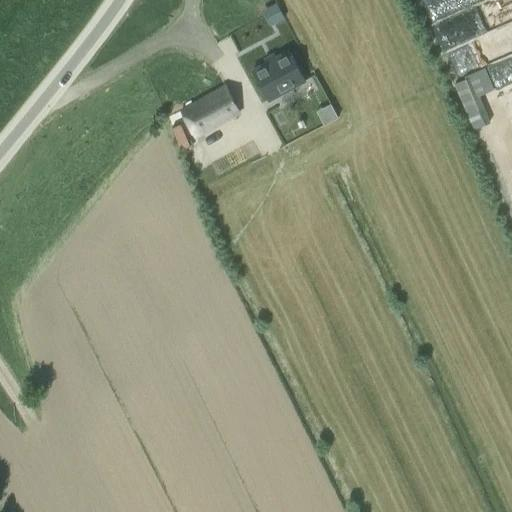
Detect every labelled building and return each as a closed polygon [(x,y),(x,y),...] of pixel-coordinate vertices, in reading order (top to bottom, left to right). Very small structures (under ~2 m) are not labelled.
[(511,0),(435,0),(452,49),(466,44),(474,69),(485,65),(493,86),(511,79),(511,0)] [(269,100),(305,80),(289,51),(252,70),(269,100)] [(473,129),(490,122),(484,108),(479,111),(465,79),(454,84),(468,115),(473,129)] [(195,136),(240,113),(226,86),(181,111),(195,136)] [(182,150),(191,146),(181,123),(172,128),(182,150)]
